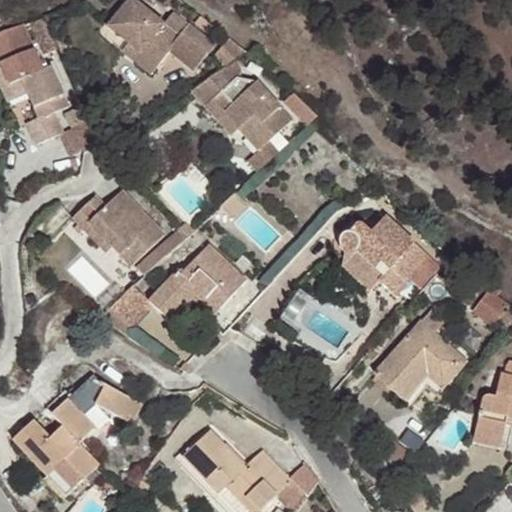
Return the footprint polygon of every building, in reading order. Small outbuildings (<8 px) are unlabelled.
[(124,0),(103,24),(123,42),(134,52),(138,47),(155,63),(164,52),(187,73),(209,48),(185,26),(174,38),(133,0),(124,0)] [(134,52),(123,42),(116,50),(144,74),(155,63),(138,47),(134,52)] [(15,81),(20,94),(31,118),(19,123),(26,140),(54,128),(47,112),(62,105),(45,65),(38,68),(29,48),(0,59),(0,78),(3,86),(15,81)] [(220,63),(180,92),(195,108),(202,101),(211,93),(222,106),(214,114),(229,131),(234,127),(241,135),(236,139),(250,153),(283,122),(248,83),(227,78),(226,69),(220,63)] [(0,102),(0,103),(20,94),(15,81),(3,86),(0,78),(0,102)] [(221,137),(229,131),(214,114),(202,101),(195,108),(221,137)] [(234,127),(229,131),(236,139),(241,135),(234,127)] [(68,220),(79,232),(86,226),(106,247),(127,269),(160,236),(117,193),(101,208),(90,198),(68,220)] [(340,250),(344,254),(349,247),(379,273),(373,280),(390,294),(425,256),(383,218),(370,233),(361,225),(355,225),(337,240),(340,250)] [(86,226),(79,232),(100,253),(106,247),(86,226)] [(165,255),(182,240),(175,231),(150,253),(158,262),(165,255)] [(177,270),(147,302),(166,320),(180,305),(186,310),(194,301),(203,293),(219,308),(244,279),(207,246),(181,274),(177,270)] [(349,247),(344,254),(373,280),(379,273),(349,247)] [(132,270),(141,279),(158,262),(150,253),(132,270)] [(437,266),(425,256),(390,294),(394,298),(409,280),(417,288),(437,266)] [(131,288),(109,309),(131,330),(150,309),(145,305),(147,302),(131,288)] [(497,319),(509,299),(490,288),(479,306),(497,319)] [(211,316),(219,308),(203,293),(194,301),(211,316)] [(297,294),(281,326),(342,356),(358,323),(297,294)] [(180,305),(166,320),(172,325),(186,310),(180,305)] [(103,342),(118,332),(98,319),(86,330),(103,342)] [(403,400),(425,376),(431,369),(442,379),(457,363),(428,337),(433,332),(420,321),(374,374),(403,400)] [(431,369),(425,376),(441,391),(467,362),(433,332),(428,337),(457,363),(442,379),(431,369)] [(510,400),(511,400),(511,360),(510,360),(507,367),(505,376),(500,375),(495,398),(489,396),(485,398),(483,400),(481,404),(474,432),(501,438),(504,424),(510,400)] [(34,422),(13,442),(64,496),(98,465),(78,443),(95,428),(83,416),(96,404),(131,423),(139,406),(104,387),(94,375),(51,415),(64,428),(49,440),(34,422)] [(209,432),(183,458),(216,495),(224,488),(245,511),(257,511),(289,481),(262,452),(244,469),(209,432)] [(501,438),(474,432),(472,442),(499,448),(501,438)] [(308,495),(318,482),(302,466),(291,480),(308,495)] [(417,486),(397,490),(414,511),(418,511),(429,503),(417,486)]
